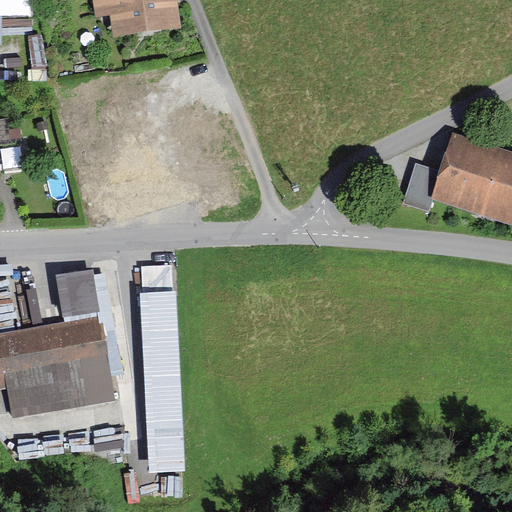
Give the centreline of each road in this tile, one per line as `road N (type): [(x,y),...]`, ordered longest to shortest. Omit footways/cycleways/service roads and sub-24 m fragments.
road 1 (unclassified): [(0,244),(316,234)]
road 2 (unclassified): [(316,234),(331,181),(511,88)]
road 3 (unclassified): [(316,234),(511,252)]
